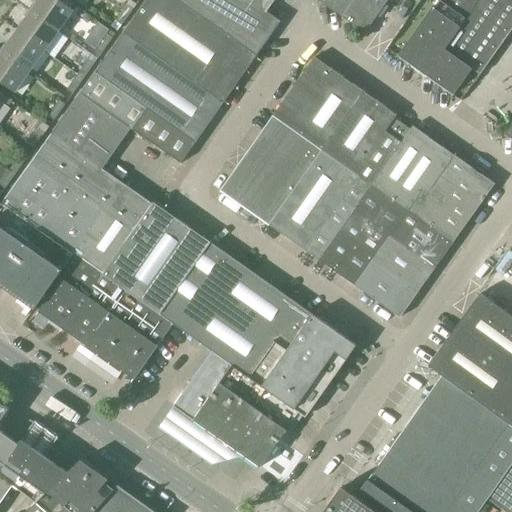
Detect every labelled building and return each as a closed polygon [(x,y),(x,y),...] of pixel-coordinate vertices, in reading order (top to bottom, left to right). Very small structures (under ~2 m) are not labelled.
[(39,0),(31,11),(59,31),(74,11),(58,0),(39,0)] [(147,0),(124,33),(224,103),(281,22),(267,12),(274,0),(147,0)] [(317,0),(365,34),(377,16),(381,19),(389,7),(385,5),(388,0),(317,0)] [(467,18),(479,0),(440,0),(399,58),(426,77),(467,18)] [(480,75),(511,30),(511,0),(479,0),(467,18),(426,77),(451,95),(470,68),(480,75)] [(122,26),(133,10),(126,6),(116,21),(122,26)] [(44,52),(59,31),(31,11),(16,32),(44,52)] [(30,72),(44,52),(16,32),(2,52),(30,72)] [(196,142),(224,103),(124,33),(97,71),(196,142)] [(102,54),(112,38),(106,34),(95,49),(102,54)] [(0,81),(15,92),(30,72),(2,52),(0,54),(0,81)] [(323,151),(364,92),(315,57),(273,116),(323,151)] [(83,79),(94,65),(88,60),(77,75),(83,79)] [(181,163),(196,142),(97,71),(82,93),(181,163)] [(73,94),(83,79),(77,75),(67,90),(73,94)] [(395,118),(397,115),(364,92),(323,151),(358,176),(372,186),(402,143),(402,142),(411,130),(395,118)] [(131,129),(81,94),(80,93),(3,202),(78,255),(105,274),(153,204),(102,169),(131,129)] [(54,120),(65,105),(59,101),(48,116),(54,120)] [(270,226),(323,151),(273,116),(221,191),(270,226)] [(407,211),(453,243),(494,184),(454,155),(413,126),(411,130),(402,142),(402,143),(372,186),(407,211)] [(34,149),(45,133),(39,129),(28,145),(34,149)] [(305,251),(341,201),(358,176),(323,151),(270,226),(305,251)] [(16,174),(26,159),(20,155),(10,170),(16,174)] [(0,185),(5,189),(16,174),(10,170),(0,183),(0,185)] [(407,211),(372,186),(358,176),(341,201),(354,210),(390,235),(435,268),(453,243),(407,211)] [(319,260),(354,210),(341,201),(305,251),(319,260)] [(211,243),(210,242),(182,223),(154,203),(153,204),(105,274),(133,294),(161,313),(211,243)] [(73,254),(2,204),(0,206),(0,284),(35,309),(62,270),(73,254)] [(372,261),(390,235),(354,210),(319,260),(400,318),(418,293),(372,261)] [(418,293),(435,268),(390,235),(372,261),(418,293)] [(347,360),(357,346),(211,243),(161,313),(174,323),(212,350),(233,366),(305,416),(345,359),(347,360)] [(133,294),(105,274),(78,255),(62,279),(38,312),(134,379),(174,323),(161,313),(133,294)] [(511,426),(511,316),(481,294),(429,366),(443,376),(443,377),(511,426)] [(233,366),(212,350),(159,427),(211,464),(244,456),(181,411),(199,386),(211,395),(220,383),(221,384),(233,366)] [(305,417),(305,416),(233,366),(221,384),(220,383),(211,395),(199,386),(181,411),(244,456),(260,467),(299,412),(305,417)] [(480,511),(511,466),(511,426),(443,377),(361,491),(390,511),(480,511)] [(0,422),(9,409),(0,402),(0,422)] [(34,422),(22,440),(44,455),(57,437),(34,422)] [(44,455),(22,440),(19,444),(0,430),(0,505),(14,486),(37,503),(68,473),(44,455)] [(37,503),(27,511),(97,511),(120,487),(81,460),(68,473),(37,503)] [(155,511),(120,487),(97,511),(155,511)] [(374,511),(339,487),(321,511),(374,511)]
